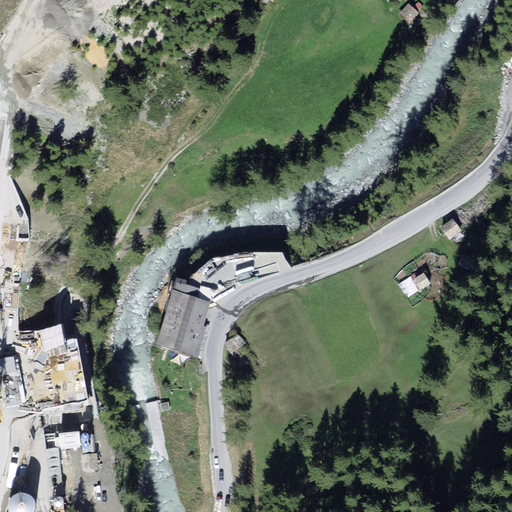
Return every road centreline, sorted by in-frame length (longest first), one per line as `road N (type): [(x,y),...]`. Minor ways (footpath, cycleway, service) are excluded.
road 1 (unclassified): [(511,142),(460,192),(339,259),(241,296),(217,326),(209,364),(222,511)]
road 2 (track): [(84,305),(162,168),(203,130)]
